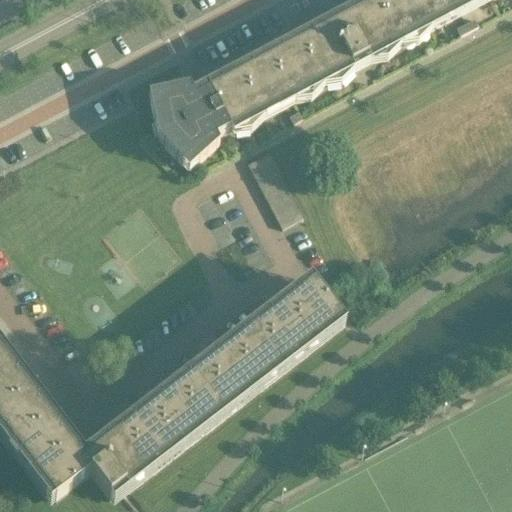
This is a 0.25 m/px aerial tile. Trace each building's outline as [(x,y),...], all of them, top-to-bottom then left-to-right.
[(189,91),(149,101),(155,128),(162,126),(168,138),(159,143),(158,143),(182,169),(183,168),(195,161),(198,167),(198,168),(218,148),(215,141),(482,0),(379,0),(344,19),(344,20),(347,25),(332,33),(329,28),(332,26),(332,25),(207,91),(209,95),(195,102),(189,91)] [(474,23),(456,33),(460,40),(478,30),(474,23)] [(298,116),(289,121),(292,128),(302,123),(298,116)] [(253,179),(275,168),(269,157),(248,168),(253,179)] [(281,179),(275,168),(253,179),(259,190),(281,179)] [(286,189),(281,179),(259,190),(265,201),(286,189)] [(292,200),(286,189),(265,201),(270,212),(292,200)] [(298,211),(292,200),(270,212),(276,222),(298,211)] [(298,211),(276,222),(282,233),(304,222),(298,211)] [(73,454),(0,359),(0,432),(56,505),(90,479),(109,504),(342,326),(315,290),(133,429),(123,415),(73,454)]
